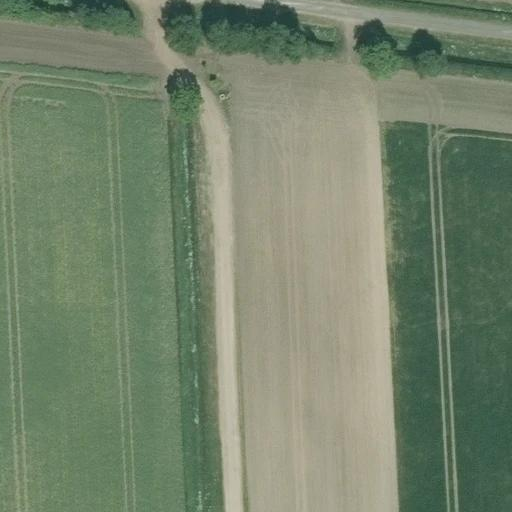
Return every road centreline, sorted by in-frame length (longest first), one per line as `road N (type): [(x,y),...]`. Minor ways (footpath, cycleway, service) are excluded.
road 1 (track): [(147,0),(177,70),(215,124),(236,511)]
road 2 (residential): [(511,35),(231,0)]
